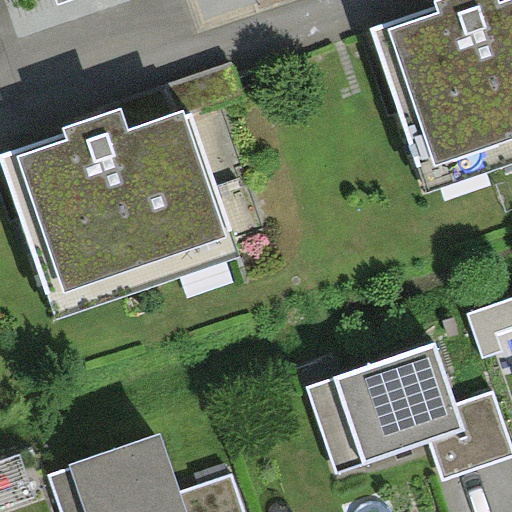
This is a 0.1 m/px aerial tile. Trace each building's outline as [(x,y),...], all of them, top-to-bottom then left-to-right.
[(491,0),(481,0),(382,33),(431,179),(511,151),(511,10),(497,16),(491,0)] [(117,119),(8,155),(57,300),(227,244),(185,117),(123,137),(117,119)] [(482,352),(511,343),(511,302),(471,314),(482,352)] [(435,346),(337,378),(363,458),(421,440),(434,480),(509,456),(488,391),(453,402),(435,346)] [(182,511),(159,443),(52,480),(63,511),(182,511)]
